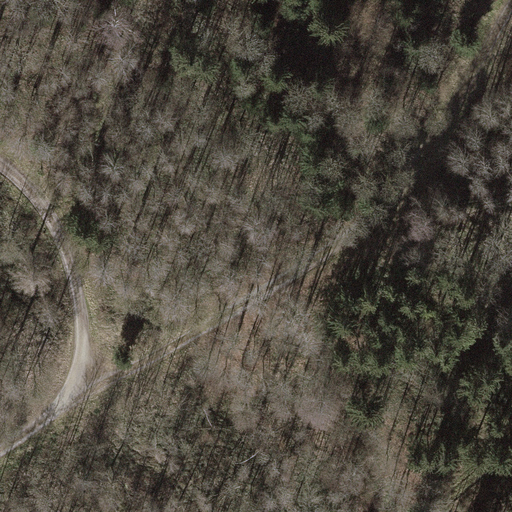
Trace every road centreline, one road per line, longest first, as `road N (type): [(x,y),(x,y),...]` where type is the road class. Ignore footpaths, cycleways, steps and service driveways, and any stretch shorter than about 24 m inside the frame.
road 1 (track): [(0,452),(357,228),(407,183),(511,9)]
road 2 (track): [(53,414),(82,351),(73,274),(48,212),(0,162)]
